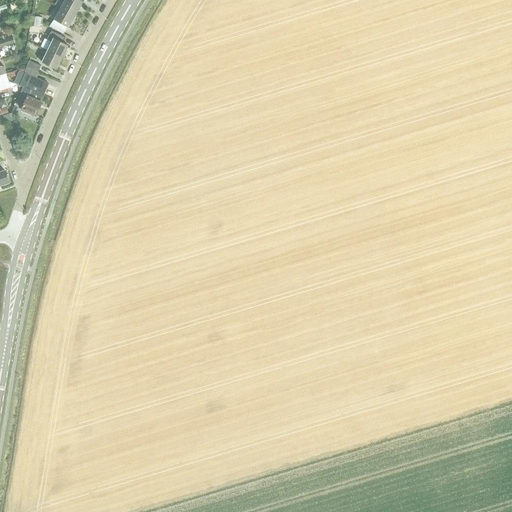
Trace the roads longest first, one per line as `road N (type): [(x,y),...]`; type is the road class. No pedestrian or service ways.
road 1 (secondary): [(28,240),(78,106),(134,0)]
road 2 (residential): [(30,176),(62,92),(111,0)]
